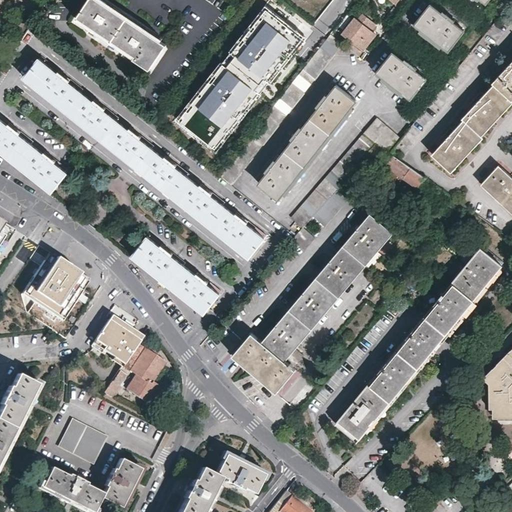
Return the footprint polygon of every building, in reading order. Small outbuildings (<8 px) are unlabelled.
[(150,68),(167,44),(103,0),(88,0),(77,18),(80,20),(82,18),(92,25),(89,29),(95,34),(99,29),(110,37),(109,38),(114,42),(115,40),(126,48),(123,53),(130,58),(133,52),(135,55),(134,57),(150,68)] [(314,32),(273,0),(272,0),(235,48),(277,80),(314,32)] [(448,50),(464,30),(455,23),(442,13),(430,4),(415,23),(421,28),(441,45),(448,50)] [(442,13),(455,23),(457,21),(444,11),(442,13)] [(357,18),(370,28),(374,23),(361,13),(357,18)] [(357,18),(354,16),(341,33),(363,50),(372,39),(365,34),(370,28),(357,18)] [(376,33),(370,28),(365,34),(372,39),(376,33)] [(441,45),(421,28),(418,31),(439,48),(441,45)] [(342,43),(331,34),(219,175),(231,185),(342,43)] [(219,154),(277,80),(235,48),(177,122),(219,154)] [(383,77),(403,93),(410,98),(425,79),(416,71),(403,61),(392,52),(377,72),(383,77)] [(249,256),(266,235),(42,56),(25,77),(249,256)] [(405,58),(403,61),(416,71),(418,68),(405,58)] [(511,60),(493,82),(494,83),(463,117),(465,119),(432,154),(451,172),(484,136),(482,135),(511,103),(511,60)] [(403,93),(383,77),(381,80),(401,96),(403,93)] [(278,199),(356,100),(337,85),(331,92),(328,90),(312,110),(315,112),(306,124),(303,122),(287,142),(289,144),(280,156),(277,154),(261,174),(264,177),(258,183),(278,199)] [(51,191),(69,170),(0,114),(0,149),(16,162),(28,172),(31,175),(34,177),(51,191)] [(390,152),(401,138),(377,118),(291,218),(302,227),(312,215),(337,186),(339,184),(363,156),(374,143),(390,152)] [(393,155),(390,152),(374,143),(363,156),(371,162),(378,154),(389,161),(393,155)] [(393,155),(389,161),(387,165),(418,188),(421,184),(425,178),(393,155)] [(511,211),(511,174),(499,163),(481,183),(511,211)] [(425,178),(421,184),(461,212),(465,207),(425,178)] [(350,196),(337,186),(312,215),(325,226),(350,196)] [(294,349),(393,232),(371,212),(262,340),(252,331),(233,354),(254,373),(275,392),(295,369),(292,367),(302,355),(294,349)] [(0,252),(15,230),(0,219),(0,252)] [(315,237),(302,227),(295,235),(292,238),(305,249),(315,237)] [(212,302),(221,290),(149,234),(140,246),(132,255),(133,257),(138,260),(144,265),(148,268),(150,269),(151,271),(158,276),(162,279),(168,283),(177,291),(181,294),(184,296),(186,298),(188,299),(193,303),(204,312),(212,302)] [(500,264),(502,262),(483,246),(481,248),(479,247),(339,420),(360,437),(501,265),(500,264)] [(90,279),(60,260),(51,273),(49,271),(35,292),(34,294),(33,296),(33,297),(33,299),(33,301),(34,302),(62,321),(90,279)] [(143,335),(112,314),(110,317),(140,338),(143,335)] [(93,343),(123,364),(137,343),(140,338),(110,317),(93,343)] [(199,344),(205,337),(199,331),(194,337),(190,342),(196,347),(199,344)] [(123,364),(131,369),(145,348),(137,343),(123,364)] [(153,380),(166,361),(145,348),(131,369),(136,372),(126,387),(150,403),(161,386),(153,380)] [(511,348),(509,351),(511,354),(500,365),(498,363),(493,368),(496,370),(486,380),(489,382),(489,407),(493,407),(498,408),(498,417),(511,416),(511,348)] [(509,351),(498,363),(500,365),(511,354),(509,351)] [(484,377),(486,380),(496,370),(493,368),(484,377)] [(112,381),(104,393),(113,398),(120,387),(118,386),(126,375),(120,371),(112,382),(112,381)] [(27,402),(36,383),(17,374),(10,387),(8,385),(0,401),(0,405),(1,406),(0,407),(0,454),(5,445),(27,402)] [(93,463),(107,435),(73,418),(59,446),(93,463)] [(357,441),(360,437),(339,420),(336,424),(357,441)] [(253,494),(263,473),(223,453),(214,472),(200,465),(193,479),(191,478),(187,486),(182,496),(184,498),(176,511),(201,511),(220,476),(225,479),(224,481),(241,490),(242,488),(253,494)] [(120,507),(140,467),(121,457),(115,468),(112,467),(104,485),(106,486),(103,493),(86,484),(87,483),(69,473),(68,476),(51,467),(41,487),(91,511),(92,511),(100,497),(120,507)] [(297,499),(286,490),(268,511),(277,511),(278,511),(311,511),(312,511),(306,507),(297,499)] [(309,503),(300,496),(297,499),(306,507),(309,503)]
